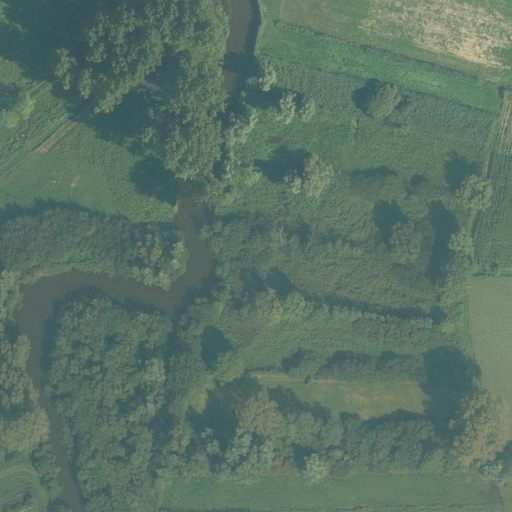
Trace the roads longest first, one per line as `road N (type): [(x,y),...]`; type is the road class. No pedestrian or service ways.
road 1 (track): [(511,461),(491,445),(464,329),(475,148),(268,97),(258,102),(236,171)]
road 2 (track): [(470,233),(423,208),(375,206),(339,191),(316,236),(229,216),(236,171),(262,175)]
